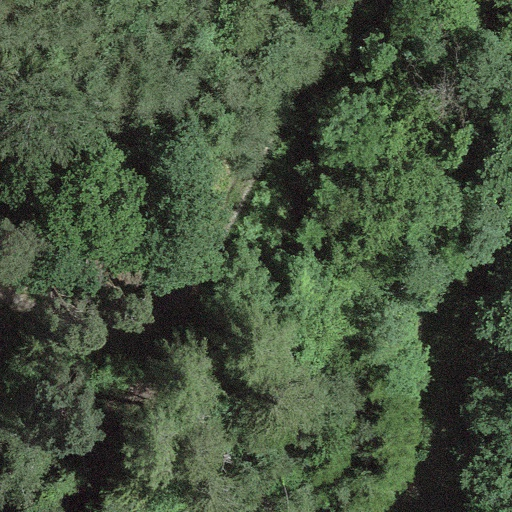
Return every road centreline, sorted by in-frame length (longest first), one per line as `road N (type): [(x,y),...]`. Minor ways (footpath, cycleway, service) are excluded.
road 1 (track): [(0,289),(64,311),(119,314),(206,260),(331,29),(357,0)]
road 2 (track): [(511,205),(496,224),(466,299),(422,511)]
